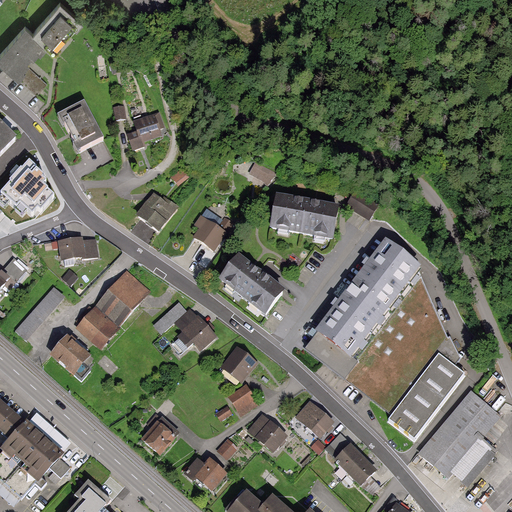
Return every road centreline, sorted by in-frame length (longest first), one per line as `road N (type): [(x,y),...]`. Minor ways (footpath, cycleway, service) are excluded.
road 1 (residential): [(433,511),(360,430),(269,348),(80,209),(42,142),(0,98)]
road 2 (residential): [(511,380),(431,194),(396,168),(227,107),(184,53),(161,0)]
road 3 (secondary): [(173,511),(0,357)]
road 4 (track): [(331,0),(253,73),(296,135)]
